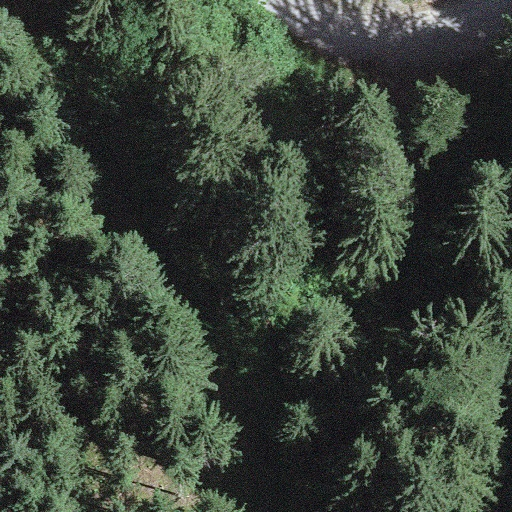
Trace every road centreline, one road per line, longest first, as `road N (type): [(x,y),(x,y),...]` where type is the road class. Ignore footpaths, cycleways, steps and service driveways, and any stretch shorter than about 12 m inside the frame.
road 1 (track): [(3,0),(83,167),(180,305),(225,389),(257,511)]
road 2 (track): [(284,0),(370,46),(422,49),(474,28),(502,0)]
